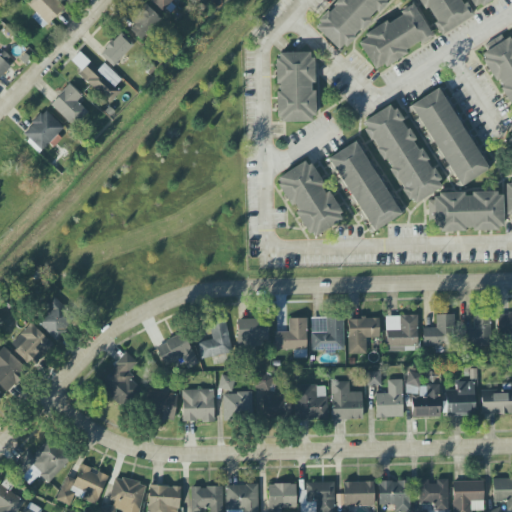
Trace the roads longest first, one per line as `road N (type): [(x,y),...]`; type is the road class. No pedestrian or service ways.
road 1 (residential): [(52,394),(94,347),(182,295),(511,283)]
road 2 (residential): [(52,394),(105,438),(169,457),(511,448)]
road 3 (residential): [(0,113),(106,0)]
